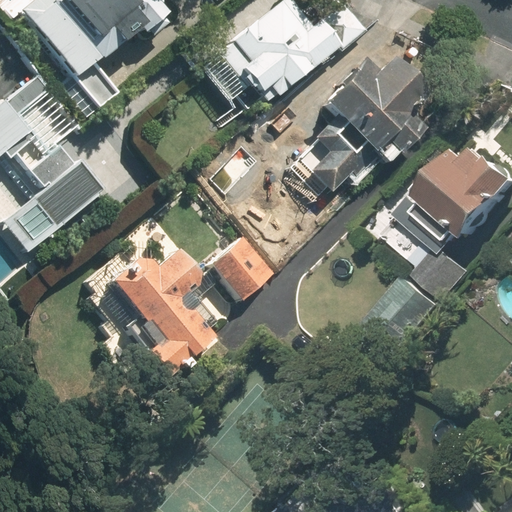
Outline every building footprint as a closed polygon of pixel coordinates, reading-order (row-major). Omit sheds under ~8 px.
[(33,0),(11,18),(65,84),(88,66),(89,68),(134,32),(138,37),(160,19),(144,0),(33,0)] [(266,105),(361,32),(339,4),(304,31),(281,1),(208,58),(238,98),(242,95),(248,102),(258,94),(266,105)] [(416,137),(399,120),(406,113),(402,109),(413,97),(382,66),(370,78),(358,65),(350,73),(349,71),(323,97),(325,99),(312,111),(326,125),(307,143),(320,156),(299,178),(321,199),(342,178),(348,183),(371,160),(365,154),(373,146),(390,163),(416,137)] [(0,220),(0,232),(19,255),(95,192),(71,163),(66,166),(48,144),(67,128),(27,80),(0,102),(0,150),(1,149),(36,191),(0,220)] [(417,197),(469,240),(511,189),(511,176),(477,147),(468,158),(458,150),(417,197)] [(201,270),(232,308),(266,281),(236,243),(201,270)] [(412,273),(444,302),(471,272),(440,243),(412,273)] [(150,350),(138,360),(157,383),(169,374),(183,363),(206,345),(176,306),(195,291),(168,256),(148,272),(138,259),(101,288),(150,350)] [(437,306),(402,277),(362,326),(398,354),(437,306)] [(310,511),(413,511),(417,509),(369,458),(310,511)]
